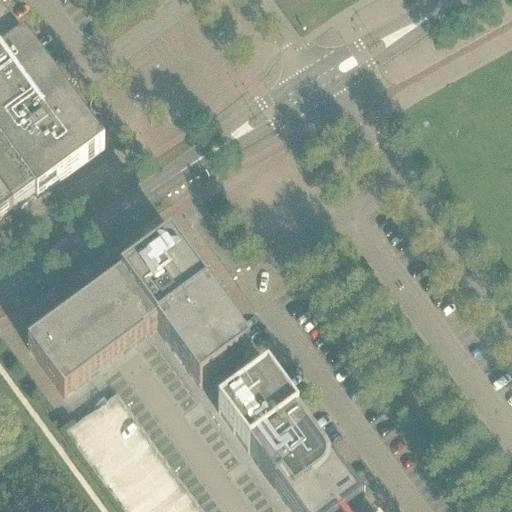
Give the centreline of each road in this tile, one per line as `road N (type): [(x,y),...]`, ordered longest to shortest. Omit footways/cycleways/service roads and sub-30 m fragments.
road 1 (unclassified): [(250,287),(414,511)]
road 2 (unclassified): [(40,0),(92,73),(187,4)]
road 3 (secondary): [(0,294),(170,178)]
road 4 (unclassified): [(393,181),(511,344)]
road 5 (unclassified): [(238,511),(129,362)]
road 6 (unclassified): [(393,181),(250,287)]
road 7 (secondary): [(196,160),(213,158),(326,91)]
road 8 (secondary): [(312,73),(245,114),(196,160)]
road 9 (unclassified): [(250,287),(170,178)]
road 10 (secondary): [(426,17),(411,17),(312,73)]
road 11 (secondary): [(326,91),(419,31),(426,17)]
